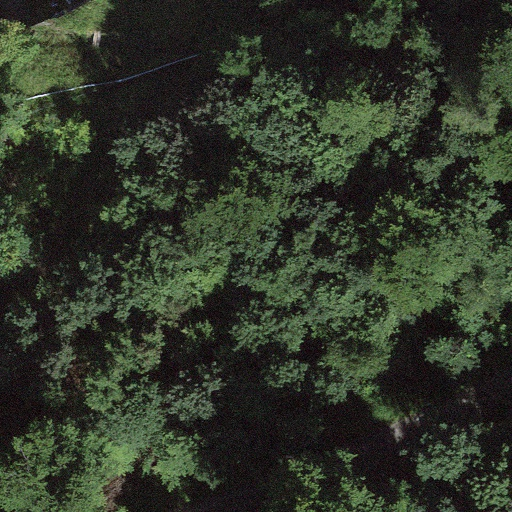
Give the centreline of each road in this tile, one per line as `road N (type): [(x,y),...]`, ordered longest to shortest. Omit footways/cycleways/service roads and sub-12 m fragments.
road 1 (track): [(511,378),(479,405),(199,511)]
road 2 (track): [(0,293),(73,224),(154,116)]
